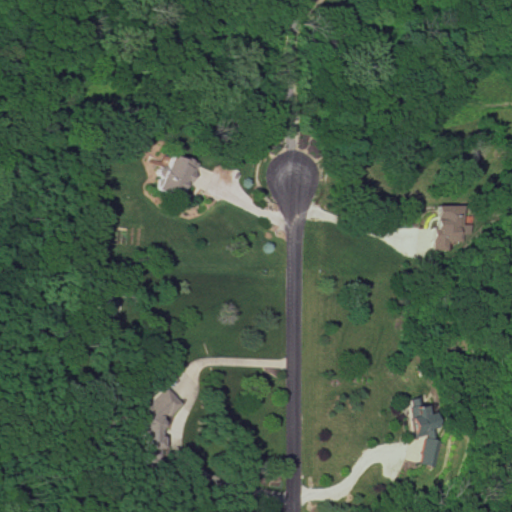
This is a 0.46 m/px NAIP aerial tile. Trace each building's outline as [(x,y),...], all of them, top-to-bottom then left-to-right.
[(176,200),(191,163),(164,152),(150,190),(176,200)] [(427,205),(427,250),(443,250),(443,240),(456,240),(456,205),(427,205)] [(93,313),(108,316),(111,299),(97,295),(93,313)] [(169,410),(167,393),(132,396),(138,461),(158,459),(153,411),(169,410)] [(432,467),(438,441),(428,439),(433,414),(422,412),(423,407),(414,405),(412,417),(405,416),(400,436),(413,439),(410,454),(403,453),(401,460),(432,467)]
